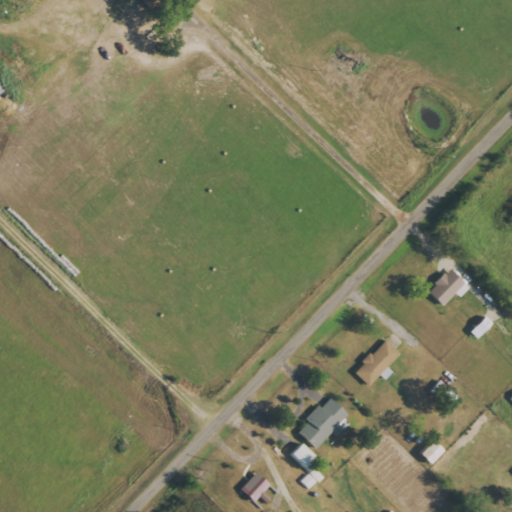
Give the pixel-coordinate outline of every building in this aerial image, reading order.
[(429,290),(444,306),(457,293),(461,297),(470,288),(452,268),(429,290)] [(389,367),(401,354),(386,340),(355,373),(370,386),(381,375),(386,379),(394,372),(389,367)] [(350,415),(330,396),(307,421),(309,422),(299,432),(318,450),(342,425),(341,424),(350,415)] [(316,456),(303,443),(292,454),(311,472),(302,481),(311,490),(324,475),(310,462),(316,456)] [(255,501),(271,485),(259,472),(242,488),(255,501)]
